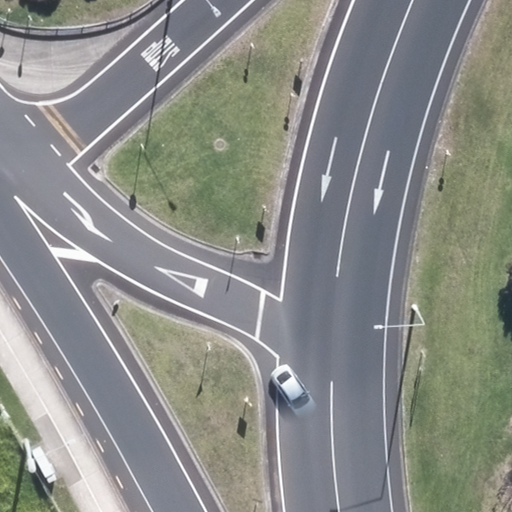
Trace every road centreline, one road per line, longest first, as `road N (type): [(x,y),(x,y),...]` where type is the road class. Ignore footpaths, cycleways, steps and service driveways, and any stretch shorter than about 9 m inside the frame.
road 1 (secondary): [(197,511),(5,195)]
road 2 (secondary): [(5,195),(254,315),(343,332)]
road 3 (motorway): [(400,0),(365,154),(343,332)]
road 4 (motorway): [(242,0),(5,195)]
road 5 (secondary): [(343,332),(336,448),(342,511)]
